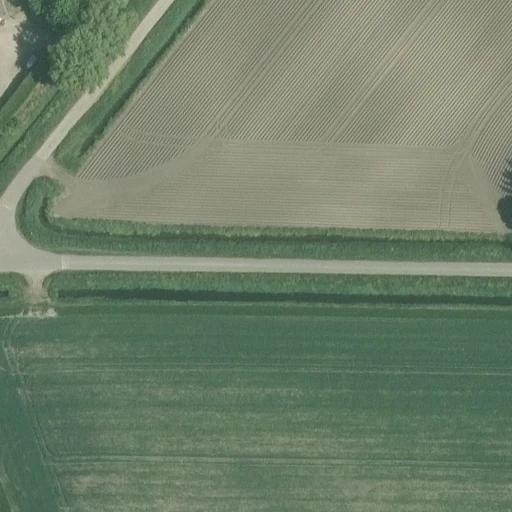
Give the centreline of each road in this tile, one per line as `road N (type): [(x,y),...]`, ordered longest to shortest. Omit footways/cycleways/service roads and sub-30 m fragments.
road 1 (unclassified): [(0,264),(511,273)]
road 2 (unclassified): [(0,231),(18,185),(166,0)]
